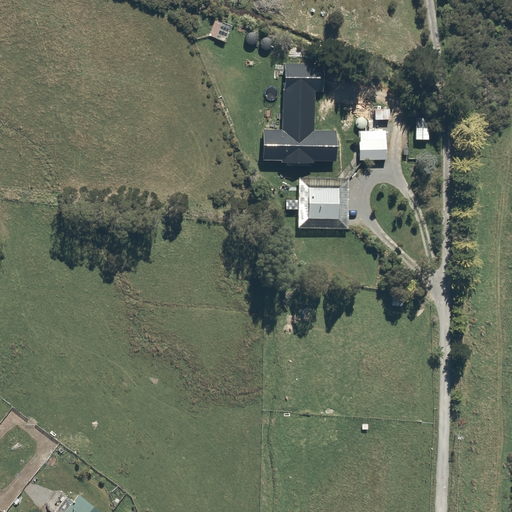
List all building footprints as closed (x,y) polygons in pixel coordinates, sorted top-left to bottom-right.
[(231,23),(213,15),(206,33),(224,41),(231,23)] [(261,127),(260,158),(279,158),(279,160),(311,161),(311,159),(334,160),(335,129),(313,129),(314,89),(321,89),(322,63),(282,62),(280,128),(261,127)] [(372,117),(365,117),(365,125),(387,126),(388,105),(373,104),(372,117)] [(426,125),(412,125),(412,137),(425,137),(426,125)] [(386,137),(355,136),(355,158),(385,158),(386,137)] [(346,178),(295,175),(292,226),(343,229),(346,178)] [(105,511),(76,491),(70,500),(58,491),(44,509),(47,511),(105,511)]
